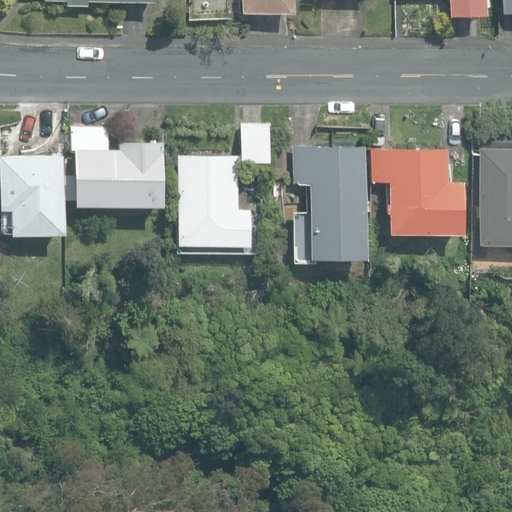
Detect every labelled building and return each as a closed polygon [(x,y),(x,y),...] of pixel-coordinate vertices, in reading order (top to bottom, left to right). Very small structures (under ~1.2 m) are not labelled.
[(239,0),(240,10),(292,10),(291,0),(239,0)] [(446,0),(447,13),(483,12),(483,0),(446,0)] [(511,0),(498,0),(499,11),(511,10),(511,0)] [(240,121),(240,159),(267,159),(267,121),(240,121)] [(74,149),(74,203),(161,203),(160,139),(118,139),(118,146),(108,146),(107,125),(70,125),(70,149),(74,149)] [(477,242),(511,242),(511,127),(472,127),(471,146),(479,146),(477,242)] [(307,181),(308,255),(364,254),(362,144),(292,145),(292,181),(307,181)] [(386,179),(386,229),(460,229),(460,178),(445,178),(445,146),(369,146),(369,179),(386,179)] [(0,206),(8,206),(9,231),(63,230),(61,152),(0,153),(0,206)] [(176,241),(246,242),(246,206),(236,206),(237,154),(176,154),(176,241)]
